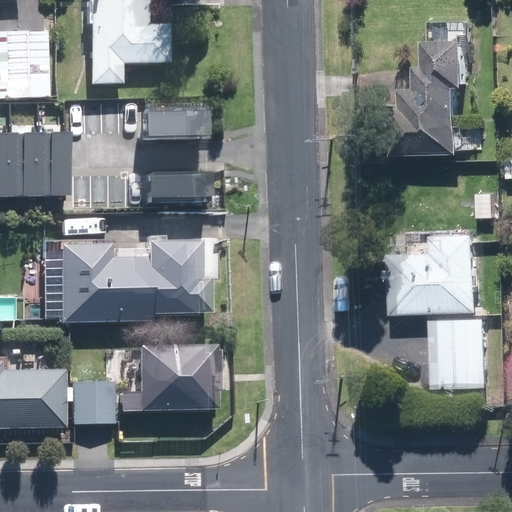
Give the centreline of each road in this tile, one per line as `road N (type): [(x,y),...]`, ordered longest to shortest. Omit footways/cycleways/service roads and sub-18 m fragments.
road 1 (residential): [(303,483),(287,0)]
road 2 (residential): [(303,483),(0,493)]
road 3 (residential): [(511,473),(303,483)]
